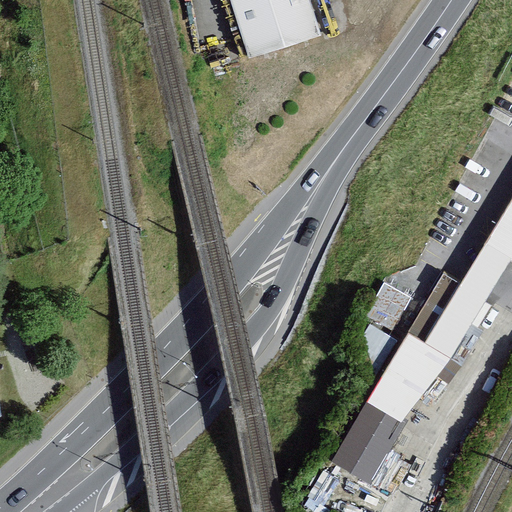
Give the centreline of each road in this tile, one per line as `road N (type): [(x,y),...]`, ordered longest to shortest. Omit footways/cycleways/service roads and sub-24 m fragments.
road 1 (secondary): [(375,108),(119,407),(5,511)]
road 2 (secondary): [(80,511),(222,383),(255,342),(375,108)]
road 3 (unknown): [(511,302),(409,511)]
road 4 (secondary): [(375,108),(453,0)]
road 5 (unknown): [(511,145),(454,260)]
